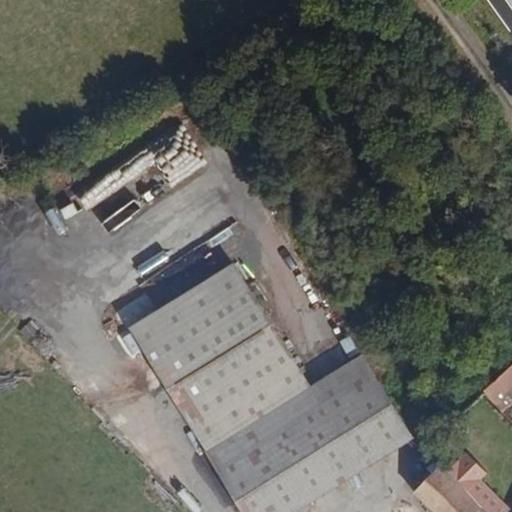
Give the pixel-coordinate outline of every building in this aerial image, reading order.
[(38,216),(63,255),(203,163),(178,124),(38,216)] [(222,193),(117,247),(133,279),(239,226),(222,193)] [(128,326),(205,452),(313,387),(236,261),(128,326)] [(240,511),(295,511),(416,439),(365,356),(313,387),(205,452),(240,511)] [(511,365),(484,391),(504,413),(511,405),(511,365)] [(511,508),(480,479),(487,472),(466,452),(446,474),(485,511),(508,511),(511,509),(511,508)] [(414,493),(433,511),(485,511),(446,474),(439,467),(414,493)]
